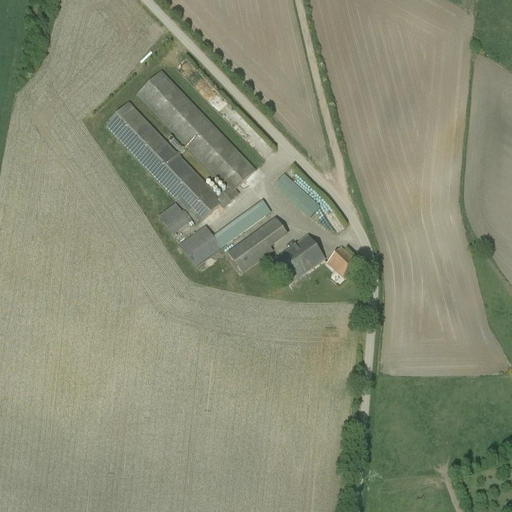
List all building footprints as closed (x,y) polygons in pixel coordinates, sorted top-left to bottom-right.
[(227,192),(218,201),(128,105),(104,128),(197,226),(218,206),(224,212),(240,197),(235,192),(256,173),(162,73),(137,97),(227,192)] [(169,139),(175,147),(179,143),(173,136),(169,139)] [(320,208),(284,176),(274,187),(311,219),(320,208)] [(206,228),(180,246),(196,269),(271,214),(263,202),(213,238),(206,228)] [(167,232),(172,238),(191,223),(183,213),(182,213),(176,205),(157,219),(161,224),(162,223),(168,232),(167,232)] [(227,255),(243,275),(274,254),(271,250),(288,236),(275,220),(227,255)] [(275,262),(291,285),(325,261),(308,238),(275,262)] [(342,249),(327,265),(345,282),(360,267),(342,249)]
